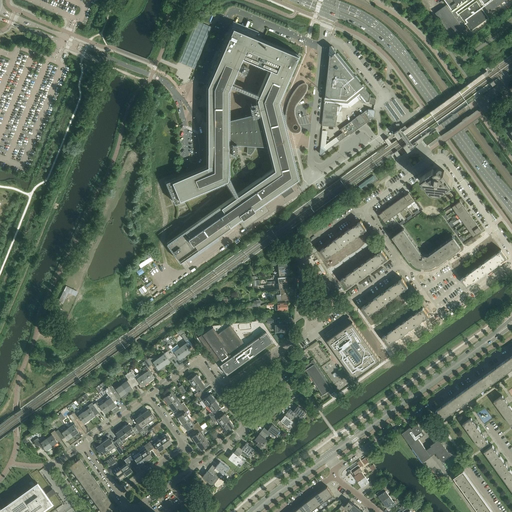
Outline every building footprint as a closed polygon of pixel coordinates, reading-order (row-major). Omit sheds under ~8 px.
[(446,28),(452,37),(464,28),(463,27),(467,24),(471,30),(489,17),(486,14),(496,7),(502,3),(504,2),(503,1),(505,0),(446,0),(449,3),(435,13),(446,28)] [(167,243),(180,262),(298,178),(279,101),(299,55),(232,26),(208,83),(206,82),(206,143),(206,165),(166,182),(175,203),(229,180),(229,155),(235,155),(235,152),(236,152),(236,143),(248,144),(249,145),(248,146),(248,147),(248,150),(248,153),(250,154),(252,153),(253,151),(254,149),(254,147),(254,145),(255,144),(267,145),(273,169),(237,194),(234,196),(167,243)] [(330,54),(330,56),(329,56),(328,70),(328,74),(327,74),(325,92),(326,92),(326,95),(325,95),(322,126),(323,126),(336,127),(338,106),(339,106),(341,105),(342,105),(343,102),(348,103),(357,96),(362,103),(374,105),(375,105),(376,100),(374,98),(370,97),(371,94),(370,94),(366,89),(366,88),(363,84),(362,84),(360,82),(361,81),(356,75),(355,76),(353,73),(354,73),(338,53),(337,54),(336,52),(336,51),(332,46),(330,46),(329,53),(330,54)] [(374,111),(374,110),(373,110),(368,109),(368,110),(367,110),(344,126),(345,126),(340,129),(343,133),(337,137),(340,141),(342,140),(350,134),(351,134),(358,129),(373,119),(373,117),(374,117),(375,111),(374,111)] [(398,131),(394,133),(396,135),(399,133),(402,137),(405,134),(403,131),(401,129),(398,131)] [(436,130),(427,137),(428,137),(432,143),(440,137),(441,136),(437,130),(436,130)] [(406,149),(408,152),(411,149),(414,147),(412,144),(417,141),(418,140),(416,138),(407,144),(409,147),(406,149)] [(424,183),(423,184),(426,188),(427,189),(428,190),(429,191),(430,192),(431,193),(432,193),(433,194),(435,194),(436,194),(437,194),(438,194),(440,194),(441,193),(442,193),(443,192),(444,191),(449,188),(448,187),(453,183),(446,172),(444,174),(442,171),(442,170),(441,170),(440,169),(439,169),(438,169),(437,169),(436,169),(435,169),(435,170),(433,172),(431,170),(420,178),(424,183)] [(373,175),(358,186),(361,189),(375,178),(373,175)] [(405,196),(411,204),(414,201),(409,193),(405,196)] [(401,198),(407,206),(411,204),(405,196),(401,198)] [(397,201),(403,209),(407,206),(401,198),(397,201)] [(397,201),(394,203),(400,212),(403,209),(397,201)] [(452,207),(455,211),(463,205),(460,201),(452,207)] [(390,206),(396,214),(400,212),(394,203),(390,206)] [(455,211),(457,214),(465,208),(463,205),(455,211)] [(386,209),(392,217),(396,214),(390,206),(386,209)] [(240,222),(244,227),(268,210),(266,212),(262,207),(240,222)] [(465,208),(457,214),(460,218),(468,212),(465,208)] [(383,211),(389,219),(392,217),(386,209),(383,211)] [(389,219),(383,211),(379,214),(385,222),(389,219)] [(471,216),(468,212),(460,218),(463,222),(471,216)] [(463,222),(465,225),(473,220),(471,216),(463,222)] [(465,225),(468,229),(476,223),(473,220),(465,225)] [(348,230),(354,238),(367,229),(361,221),(348,230)] [(476,223),(468,229),(471,233),(479,227),(476,223)] [(479,227),(471,233),(473,236),(481,231),(479,227)] [(354,238),(348,230),(335,239),(341,247),(354,238)] [(421,255),(403,230),(393,237),(410,260),(411,259),(413,261),(413,262),(414,263),(415,264),(416,264),(417,265),(418,265),(420,266),(421,266),(425,267),(427,267),(428,267),(429,267),(430,267),(431,266),(432,266),(433,265),(434,264),(437,263),(437,264),(460,248),(453,238),(428,256),(421,255)] [(341,247),(335,239),(328,245),(321,250),(326,258),(341,247)] [(369,259),(375,267),(387,258),(382,250),(369,259)] [(485,261),(491,269),(507,258),(501,250),(485,261)] [(139,264),(141,268),(153,260),(151,256),(139,264)] [(356,268),(362,277),(375,267),(369,259),(356,268)] [(474,270),(480,277),(491,269),(485,261),(474,270)] [(362,277),(356,268),(341,279),(347,287),(362,277)] [(480,277),(474,270),(461,279),(467,287),(480,277)] [(389,288),(395,296),(408,287),(402,279),(389,288)] [(76,296),(78,291),(66,286),(60,301),(64,303),(68,292),(76,296)] [(377,297),(383,305),(395,296),(389,288),(377,297)] [(383,305),(377,297),(362,308),(368,316),(383,305)] [(410,317),(416,325),(429,316),(423,308),(410,317)] [(380,360),(349,317),(324,335),(354,378),(380,360)] [(410,317),(398,326),(403,334),(416,325),(410,317)] [(216,362),(220,360),(223,363),(219,365),(220,365),(227,374),(226,374),(226,375),(273,341),(266,332),(239,351),(238,348),(243,344),(243,343),(231,325),(217,334),(212,328),(213,327),(199,338),(216,362)] [(403,334),(398,326),(383,337),(389,345),(403,334)] [(180,348),(185,355),(191,351),(188,348),(190,347),(187,343),(180,348)] [(170,349),(168,351),(172,357),(174,355),(176,357),(177,356),(179,359),(185,355),(180,348),(174,352),(173,353),(170,349)] [(158,358),(164,366),(170,361),(168,360),(172,357),(168,351),(165,353),(158,358)] [(506,360),(503,362),(503,363),(505,366),(506,367),(508,370),(509,371),(511,369),(511,368),(511,355),(506,360)] [(149,358),(146,360),(150,366),(152,365),(158,373),(165,367),(164,366),(158,358),(156,360),(155,359),(149,358)] [(142,375),(148,382),(153,378),(151,375),(152,374),(148,367),(150,366),(146,360),(145,361),(144,359),(142,360),(143,362),(146,366),(142,369),(145,373),(142,375)] [(328,392),(330,395),(335,392),(314,359),(311,361),(312,362),(306,366),(307,369),(306,369),(323,395),(328,392)] [(499,365),(489,372),(495,380),(496,380),(506,373),(508,371),(509,371),(508,370),(506,367),(505,366),(503,363),(503,362),(502,363),(500,364),(499,365)] [(148,382),(142,375),(140,376),(138,374),(135,376),(132,371),(128,373),(127,374),(135,384),(137,382),(138,384),(140,383),(142,386),(148,382)] [(495,380),(489,372),(476,382),(482,390),(495,380)] [(127,381),(121,385),(127,392),(132,388),(131,386),(135,384),(127,374),(125,375),(128,380),(127,381)] [(189,380),(193,386),(201,381),(196,374),(193,377),(191,374),(186,378),(188,381),(189,380)] [(194,394),(197,398),(203,394),(201,392),(203,390),(202,389),(205,387),(201,381),(193,386),(198,392),(194,394)] [(465,389),(462,391),(463,392),(465,395),(465,396),(468,399),(468,400),(471,398),(482,390),(476,382),(466,389),(465,389)] [(111,385),(109,387),(116,397),(117,398),(121,395),(123,399),(129,395),(127,392),(121,385),(116,389),(115,387),(113,388),(111,385)] [(105,402),(110,409),(116,405),(114,402),(115,401),(114,399),(116,397),(109,387),(104,390),(108,396),(105,398),(106,400),(105,402)] [(164,398),(168,404),(177,398),(171,390),(166,395),(167,396),(164,398)] [(459,394),(449,401),(455,409),(465,402),(468,400),(468,399),(465,396),(465,395),(463,392),(462,391),(462,392),(459,394)] [(204,396),(203,394),(197,398),(200,402),(202,401),(206,407),(207,406),(215,400),(210,394),(207,396),(206,395),(204,396)] [(494,401),(502,414),(511,408),(502,395),(494,401)] [(178,408),(180,411),(186,406),(183,402),(181,404),(177,398),(168,404),(173,410),(175,408),(176,409),(178,408)] [(208,414),(211,418),(217,414),(215,411),(217,410),(216,409),(219,406),(215,400),(207,406),(212,412),(208,414)] [(442,419),(455,409),(449,401),(436,411),(437,413),(442,419),(441,419),(442,419)] [(96,403),(93,405),(97,411),(100,409),(101,411),(102,410),(105,413),(110,409),(105,402),(98,406),(96,403)] [(84,412),(89,419),(95,415),(94,413),(97,411),(93,405),(91,406),(91,407),(84,412)] [(287,412),(293,416),(295,414),(300,417),(299,418),(300,418),(300,417),(301,418),(303,416),(304,415),(303,415),(305,412),(306,413),(306,412),(298,406),(298,405),(293,412),(290,409),(287,412)] [(178,417),(182,424),(190,419),(185,413),(189,410),(186,406),(180,411),(181,413),(180,414),(181,415),(178,417)] [(511,408),(502,414),(511,426),(511,425),(511,408)] [(142,414),(147,422),(148,423),(155,419),(154,418),(155,417),(151,412),(150,413),(148,410),(142,414)] [(74,412),(71,414),(75,420),(78,418),(80,421),(81,420),(84,423),(89,419),(84,412),(77,416),(74,412)] [(293,416),(287,412),(285,415),(280,421),(287,426),(286,427),(288,428),(290,426),(291,425),(290,424),(292,421),(293,422),(291,420),(293,416)] [(135,426),(140,432),(141,434),(144,432),(142,430),(143,430),(141,426),(147,422),(142,414),(135,419),(138,422),(137,423),(138,424),(135,426)] [(217,414),(211,418),(214,422),(217,419),(221,425),(229,420),(224,414),(221,416),(221,415),(219,416),(217,414)] [(462,424),(471,436),(480,430),(471,418),(462,424)] [(190,419),(182,424),(187,430),(190,428),(191,429),(192,428),(194,430),(200,426),(197,422),(194,424),(190,419)] [(229,420),(221,425),(224,429),(223,430),(226,433),(231,429),(230,428),(233,426),(229,420)] [(67,428),(73,436),(79,432),(76,429),(78,428),(75,423),(67,428)] [(412,429),(410,427),(402,433),(407,440),(413,447),(418,454),(417,454),(418,455),(418,454),(423,461),(423,462),(431,456),(427,450),(418,438),(421,436),(422,437),(423,436),(422,436),(425,434),(418,423),(414,426),(415,427),(412,429)] [(122,429),(127,436),(131,433),(133,436),(135,434),(136,435),(140,432),(135,426),(133,428),(132,426),(131,427),(128,424),(122,429)] [(262,431),(267,435),(270,432),(274,435),(273,436),(274,436),(276,433),(277,435),(278,434),(278,433),(280,431),(277,428),(272,425),(272,424),(269,428),(267,430),(264,427),(262,431)] [(200,426),(194,430),(196,432),(194,434),(195,435),(192,437),(196,443),(204,438),(201,434),(202,433),(201,431),(203,430),(200,426)] [(56,431),(60,437),(62,436),(64,438),(65,437),(67,440),(73,436),(67,428),(61,433),(58,430),(56,431)] [(116,440),(120,446),(124,444),(123,443),(126,441),(124,438),(127,436),(122,429),(116,433),(118,436),(117,437),(118,439),(116,440)] [(51,435),(46,438),(52,446),(57,442),(56,440),(60,437),(56,431),(55,430),(50,433),(51,435)] [(480,430),(471,436),(480,448),(489,442),(480,430)] [(267,435),(262,431),(259,434),(254,440),(258,442),(256,444),(260,447),(261,446),(263,443),(265,444),(265,443),(267,440),(265,438),(267,435)] [(160,440),(165,447),(171,442),(169,439),(170,438),(166,433),(165,434),(166,435),(160,440)] [(52,446),(46,438),(41,442),(38,438),(34,441),(38,447),(40,445),(44,450),(46,449),(46,450),(52,446)] [(102,443),(108,450),(114,446),(116,449),(120,446),(116,440),(113,442),(112,440),(111,441),(109,438),(102,443)] [(148,443),(152,449),(154,447),(156,449),(157,448),(159,451),(165,447),(160,440),(157,442),(155,438),(148,443)] [(204,438),(196,443),(201,450),(204,447),(205,448),(210,445),(209,443),(208,444),(204,438)] [(431,446),(427,449),(427,450),(431,456),(436,452),(442,461),(451,455),(439,439),(431,445),(431,446)] [(108,450),(102,443),(96,447),(99,450),(97,451),(101,456),(103,455),(102,454),(108,450)] [(139,452),(140,454),(145,461),(152,456),(149,453),(151,452),(149,451),(152,449),(148,443),(144,446),(145,448),(139,452)] [(252,452),(254,449),(247,443),(243,447),(241,449),(238,446),(236,450),(240,453),(239,453),(241,454),(242,453),(248,457),(251,452),(252,453),(252,452)] [(484,451),(494,465),(502,459),(492,445),(484,451)] [(240,453),(236,450),(230,456),(228,458),(236,465),(241,459),(239,457),(241,454),(239,453),(240,453)] [(146,462),(145,461),(140,454),(134,458),(132,455),(128,457),(132,463),(135,461),(136,463),(137,462),(139,465),(141,464),(142,465),(146,462)] [(132,463),(128,457),(124,460),(127,464),(121,468),(126,475),(132,471),(130,468),(131,467),(130,465),(132,463)] [(494,465),(504,479),(511,472),(502,459),(494,465)] [(70,466),(103,511),(109,511),(114,509),(79,460),(70,466)] [(357,463),(358,464),(352,469),(356,475),(354,476),(358,482),(365,477),(361,471),(363,471),(360,467),(363,465),(360,461),(357,463)] [(209,469),(215,473),(218,469),(223,473),(228,468),(220,462),(217,466),(217,465),(215,468),(212,465),(209,469)] [(126,475),(121,468),(115,472),(114,471),(113,472),(116,477),(117,477),(120,480),(126,475)] [(215,473),(209,469),(207,471),(202,477),(209,482),(208,483),(210,484),(217,476),(214,474),(215,473)] [(454,477),(478,511),(491,511),(464,474),(462,471),(454,477)] [(365,477),(358,482),(362,487),(364,486),(366,489),(372,484),(370,481),(369,482),(365,477)] [(38,511),(52,503),(37,483),(8,504),(13,511),(11,511),(10,510),(6,511),(2,511),(0,508),(0,511),(38,511)] [(329,498),(333,495),(327,486),(323,489),(329,498)] [(379,496),(383,501),(390,496),(386,491),(387,490),(385,487),(378,492),(380,495),(379,496)] [(329,498),(323,489),(319,492),(325,501),(329,498)] [(319,492),(315,495),(321,504),(325,501),(319,492)] [(315,495),(311,498),(317,507),(321,504),(315,495)] [(390,496),(383,501),(386,507),(388,506),(390,508),(397,503),(395,500),(393,501),(390,496)] [(311,498),(307,501),(313,510),(317,507),(311,498)] [(308,511),(310,511),(313,510),(307,501),(303,504),(308,511)] [(344,509),(347,511),(354,504),(349,501),(348,502),(345,501),(339,508),(342,511),(344,509)]
